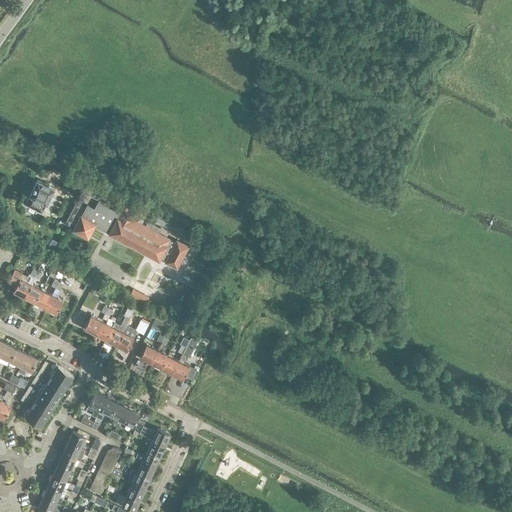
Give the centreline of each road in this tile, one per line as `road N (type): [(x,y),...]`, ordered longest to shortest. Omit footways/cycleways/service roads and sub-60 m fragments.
road 1 (residential): [(368,511),(217,432)]
road 2 (residential): [(22,464),(46,453),(90,366)]
